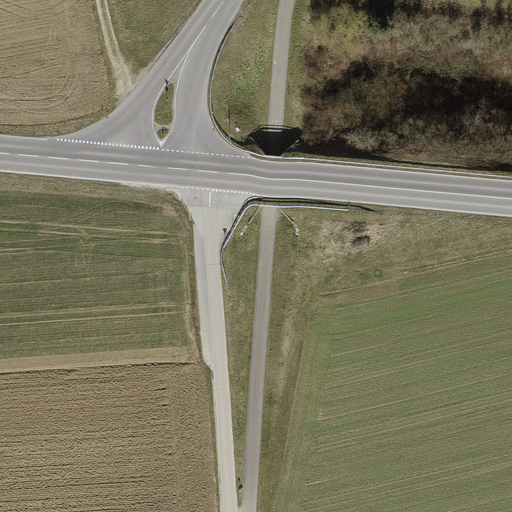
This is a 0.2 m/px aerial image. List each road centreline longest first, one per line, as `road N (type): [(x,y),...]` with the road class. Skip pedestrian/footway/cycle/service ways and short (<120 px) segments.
road 1 (residential): [(199,170),(231,511)]
road 2 (primary): [(511,197),(199,170)]
road 3 (tertiary): [(197,36),(130,117),(105,162)]
road 4 (tertiary): [(199,170),(197,36)]
